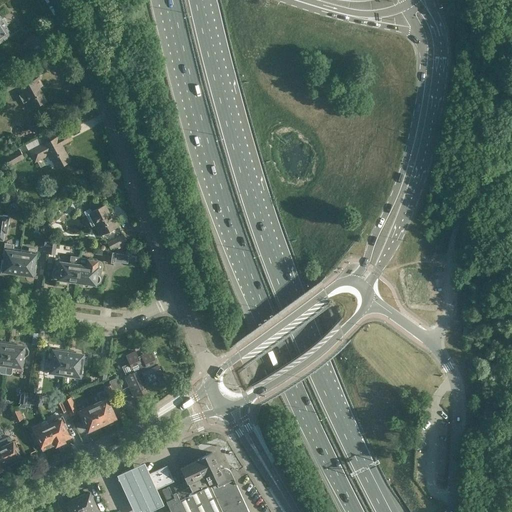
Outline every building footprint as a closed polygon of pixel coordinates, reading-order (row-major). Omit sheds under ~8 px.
[(0,42),(11,35),(0,17),(0,42)] [(22,71),(0,82),(5,93),(17,87),(20,94),(19,95),(23,102),(29,99),(33,107),(45,100),(39,89),(43,86),(38,78),(35,80),(25,85),(22,80),(25,78),(22,71)] [(49,154),(53,160),(56,167),(70,160),(61,145),(71,140),(67,133),(57,138),(57,137),(45,143),(45,142),(42,143),(39,137),(25,144),(35,162),(49,154)] [(24,157),(19,148),(5,156),(10,165),(24,157)] [(99,234),(118,225),(114,217),(112,218),(110,213),(109,213),(104,204),(91,211),(90,208),(84,211),(91,226),(95,224),(96,226),(95,226),(99,234)] [(6,232),(9,215),(0,213),(0,240),(3,241),(5,232),(6,232)] [(49,236),(41,234),(39,244),(47,245),(48,241),(49,236)] [(107,242),(109,246),(110,248),(112,247),(112,249),(116,247),(117,249),(126,245),(124,242),(126,241),(122,234),(107,242)] [(55,252),(56,242),(48,241),(47,245),(47,251),(55,252)] [(17,272),(20,248),(13,247),(13,244),(6,243),(4,259),(3,259),(2,263),(1,262),(0,270),(17,272)] [(20,248),(17,272),(34,275),(35,267),(34,267),(34,263),(33,263),(35,248),(28,247),(28,249),(20,248)] [(114,263),(116,252),(109,251),(107,262),(114,263)] [(116,252),(114,263),(121,264),(123,253),(116,252)] [(76,281),(80,256),(71,255),(70,263),(60,262),(59,268),(58,268),(56,269),(54,271),(54,274),(55,275),(57,276),(58,277),(58,278),(76,281)] [(80,256),(76,281),(95,283),(95,282),(96,282),(97,282),(99,281),(100,280),(100,278),(100,277),(99,275),(97,274),(96,274),(97,267),(96,267),(98,258),(88,257),(88,258),(80,256)] [(9,344),(0,342),(0,373),(0,374),(5,374),(7,365),(6,365),(9,344)] [(24,356),(28,353),(28,350),(25,347),(23,347),(23,346),(9,344),(6,365),(7,365),(5,374),(10,375),(12,374),(13,366),(20,367),(22,355),(24,356)] [(64,374),(68,352),(53,350),(53,351),(48,350),(46,359),(51,360),(50,372),(64,374)] [(142,368),(133,372),(124,376),(134,397),(145,392),(142,385),(147,382),(147,383),(163,376),(158,365),(155,366),(153,363),(156,362),(151,351),(141,355),(142,357),(138,359),(135,351),(126,356),(131,367),(139,363),(142,368)] [(82,354),(68,352),(64,374),(79,376),(81,364),(86,365),(87,356),(82,355),(82,354)] [(100,367),(98,378),(106,379),(107,368),(100,367)] [(109,381),(116,396),(124,392),(117,377),(109,381)] [(110,385),(104,388),(109,398),(115,395),(110,385)] [(29,407),(31,398),(30,398),(30,396),(28,396),(28,393),(20,392),(18,403),(24,404),(24,406),(29,407)] [(59,393),(48,399),(54,411),(58,409),(60,413),(67,410),(64,404),(59,393)] [(31,398),(29,407),(30,407),(30,404),(33,404),(33,405),(42,406),(43,395),(35,394),(32,394),(31,398)] [(93,404),(102,424),(115,417),(105,396),(99,399),(99,401),(93,404)] [(77,412),(72,400),(64,404),(67,410),(68,410),(71,416),(77,412)] [(102,424),(93,404),(86,408),(85,405),(79,408),(89,430),(102,424)] [(15,423),(23,419),(18,409),(11,412),(15,423)] [(47,425),(56,443),(56,445),(64,441),(64,440),(69,437),(60,417),(54,420),(55,422),(47,425)] [(56,443),(47,425),(46,421),(40,423),(33,427),(35,431),(33,432),(36,438),(38,437),(43,449),(56,443)] [(0,426),(0,448),(8,466),(21,459),(16,447),(18,446),(15,440),(12,441),(9,435),(2,439),(0,435),(0,434),(3,433),(0,426)] [(173,497),(167,500),(166,500),(171,511),(249,511),(231,475),(230,472),(229,470),(227,469),(225,469),(223,469),(220,469),(212,452),(196,459),(197,460),(180,468),(189,486),(186,488),(183,482),(173,487),(176,493),(172,494),(173,497)] [(143,460),(115,472),(133,511),(141,511),(163,502),(143,460)] [(171,479),(164,464),(154,468),(153,468),(152,468),(153,469),(148,471),(147,474),(153,487),(160,484),(160,485),(161,484),(171,479)] [(172,494),(168,487),(162,490),(167,500),(173,497),(172,494)] [(91,511),(98,511),(90,492),(78,497),(84,511),(87,511),(91,511)] [(84,511),(78,497),(66,503),(70,511),(84,511)]
